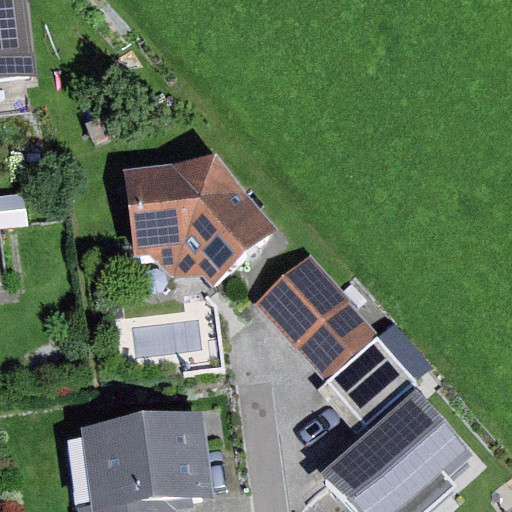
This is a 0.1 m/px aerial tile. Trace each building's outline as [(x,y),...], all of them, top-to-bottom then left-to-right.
[(30,0),(0,0),(0,73),(38,70),(30,0)] [(223,157),(127,169),(141,257),(153,257),(178,277),(208,276),(215,288),(279,233),(223,157)] [(0,285),(10,285),(0,204),(0,285)] [(378,334),(307,260),(259,306),(331,380),(378,334)] [(420,390),(322,474),(355,511),(413,511),(478,458),(420,390)] [(204,422),(70,439),(78,511),(182,511),(181,505),(213,501),(204,422)]
